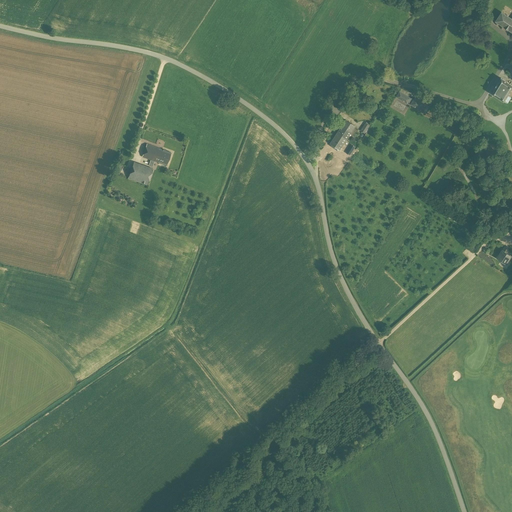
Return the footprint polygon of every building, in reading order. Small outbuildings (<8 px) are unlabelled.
[(511,19),(502,13),(497,21),(511,31),(511,19)] [(504,101),(511,87),(511,85),(501,78),(492,94),(504,101)] [(407,104),(411,98),(399,91),(396,97),(407,104)] [(425,114),(429,107),(415,98),(410,105),(425,114)] [(338,133),(346,139),(355,126),(346,121),(338,133)] [(365,133),(370,125),(365,123),(360,131),(365,133)] [(340,149),(346,139),(338,133),(331,143),(340,149)] [(166,166),(171,153),(147,144),(142,157),(166,166)] [(350,155),(355,147),(351,144),(346,153),(350,155)] [(147,185),(153,169),(133,162),(127,178),(147,185)] [(506,264),(511,256),(506,253),(509,249),(505,246),(504,248),(497,258),(506,264)]
